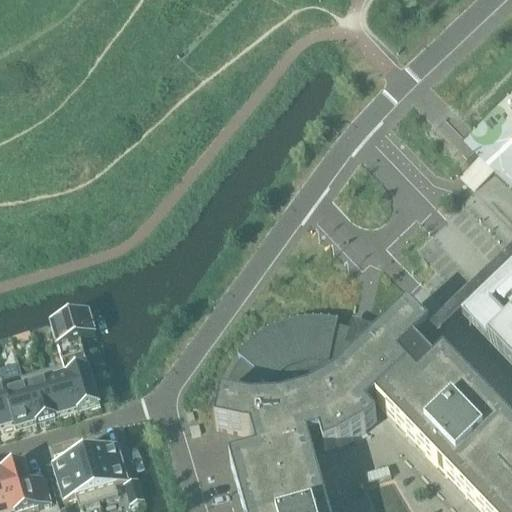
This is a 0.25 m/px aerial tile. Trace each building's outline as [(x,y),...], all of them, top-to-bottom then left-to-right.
[(464,142),(482,161),(478,165),(461,180),(475,195),(496,176),(511,192),(511,95),(473,133),(464,142)] [(511,275),(461,324),(511,377),(511,275)] [(397,430),(435,393),(436,388),(436,382),(436,376),(436,370),(437,363),(433,359),(429,354),(430,349),(428,345),(425,341),(430,337),(409,314),(368,354),(346,345),(350,334),(336,330),(321,328),(306,328),(291,331),(277,336),(264,343),(252,352),(242,363),(233,375),(227,388),(227,389),(232,391),(230,404),(222,402),(216,432),(245,438),(252,439),(258,459),(230,467),(242,511),(326,511),(308,446),(320,443),(323,453),(336,448),(338,452),(366,436),(363,432),(374,425),(374,424),(367,416),(376,407),(378,409),(397,430)] [(89,318),(50,329),(56,349),(80,342),(81,345),(89,343),(96,341),(89,318)] [(80,342),(56,349),(62,369),(65,378),(88,372),(81,345),(80,342)] [(62,369),(43,375),(57,422),(58,422),(77,417),(65,378),(62,369)] [(88,372),(65,378),(77,417),(100,410),(88,372)] [(43,375),(23,382),(37,429),(57,422),(43,375)] [(1,383),(0,383),(16,435),(36,429),(37,429),(23,382),(22,381),(3,387),(1,383)] [(0,383),(0,434),(14,431),(15,435),(16,435),(0,383)] [(415,448),(476,511),(511,511),(511,432),(474,392),(415,448)] [(117,448),(84,457),(98,505),(118,499),(115,490),(128,486),(128,485),(127,485),(117,449),(117,448)] [(84,457),(52,467),(52,468),(63,504),(63,506),(76,502),(79,511),(98,505),(84,457)] [(24,467),(0,475),(12,511),(37,511),(38,511),(51,508),(43,482),(30,486),(24,467)] [(0,511),(12,511),(0,475),(0,474),(0,511)]
